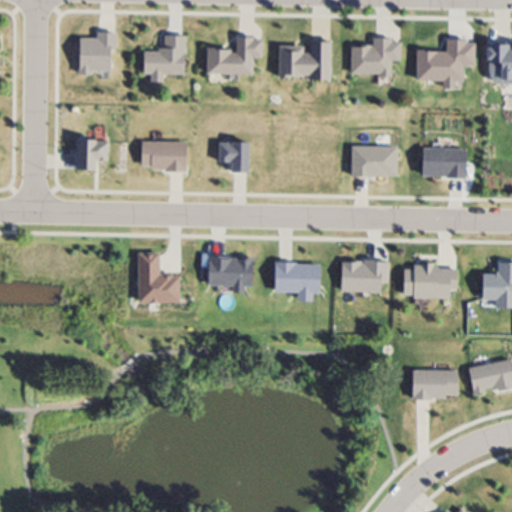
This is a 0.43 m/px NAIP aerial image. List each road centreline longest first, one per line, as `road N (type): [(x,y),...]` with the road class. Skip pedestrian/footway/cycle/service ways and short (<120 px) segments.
road 1 (residential): [(0,217),(511,225)]
road 2 (residential): [(38,0),(36,218)]
road 3 (residential): [(396,511),(454,457),(511,433)]
